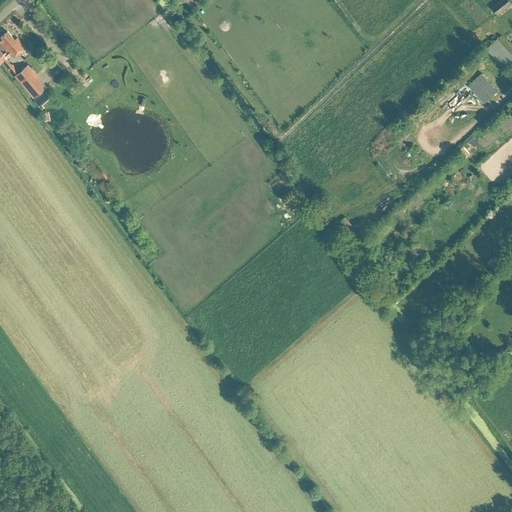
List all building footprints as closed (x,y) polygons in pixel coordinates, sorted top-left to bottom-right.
[(498,15),(511,3),(511,2),(509,0),(499,0),(491,7),(498,15)] [(11,65),(5,58),(10,53),(13,57),(25,48),(16,38),(14,40),(7,31),(0,36),(2,39),(0,40),(0,43),(6,51),(0,56),(0,59),(31,97),(33,96),(38,102),(48,94),(43,88),(45,86),(27,64),(18,72),(12,64),(11,65)] [(487,47),(486,48),(502,68),(509,63),(511,60),(511,54),(497,39),(487,47)] [(497,90),(482,72),(468,84),(484,102),(497,90)] [(49,101),(54,104),(60,96),(55,92),(49,101)] [(462,124),(468,113),(458,108),(452,120),(462,124)] [(383,168),(374,174),(378,180),(387,174),(383,168)] [(297,207),(308,201),(304,192),(293,198),(297,207)] [(347,217),(342,221),(350,230),(354,226),(347,217)] [(495,255),(487,262),(490,267),(499,260),(495,255)]
